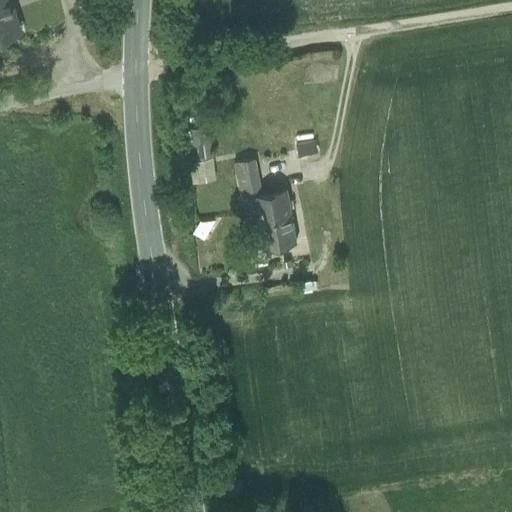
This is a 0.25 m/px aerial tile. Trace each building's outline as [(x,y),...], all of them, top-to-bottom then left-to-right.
[(0,0),(0,31),(19,25),(11,0),(0,0)] [(210,133),(193,137),(198,162),(215,158),(210,133)] [(295,159),(326,155),(324,136),(293,139),(295,159)] [(235,154),(243,197),(254,195),(254,194),(263,192),(255,150),(235,154)] [(215,158),(198,162),(202,182),(218,178),(215,158)] [(256,211),(258,219),(291,213),(286,188),(263,192),(254,194),(254,195),(243,197),(246,213),(256,211)] [(256,211),(246,213),(253,249),(263,247),(258,219),(256,211)] [(291,213),(258,219),(263,247),(296,241),(291,213)]
